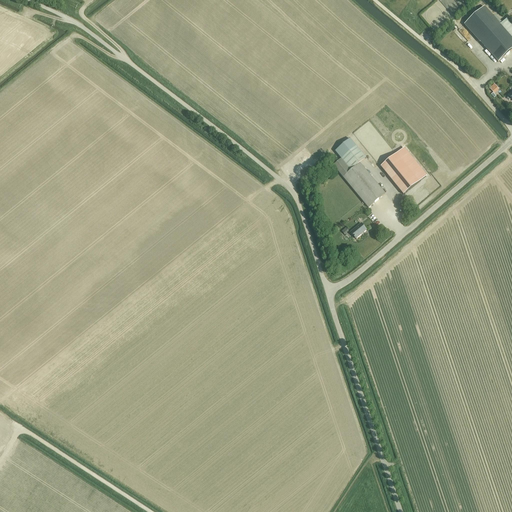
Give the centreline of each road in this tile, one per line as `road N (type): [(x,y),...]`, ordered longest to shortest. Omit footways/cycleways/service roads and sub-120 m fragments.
road 1 (unclassified): [(327,291),(283,181),(76,22),(29,0)]
road 2 (unclassified): [(327,291),(511,140)]
road 3 (unclassified): [(400,511),(327,291)]
road 4 (track): [(11,421),(150,511)]
road 5 (track): [(476,88),(374,0)]
